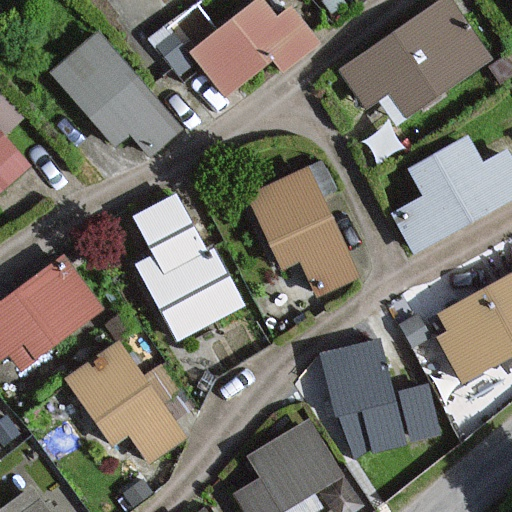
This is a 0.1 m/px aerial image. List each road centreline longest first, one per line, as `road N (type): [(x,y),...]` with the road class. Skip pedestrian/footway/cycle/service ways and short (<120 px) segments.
road 1 (residential): [(0,251),(27,228),(299,90)]
road 2 (residential): [(158,511),(196,478),(241,388),(398,285)]
road 3 (residential): [(398,285),(299,90)]
road 4 (residential): [(299,90),(403,0)]
road 5 (residential): [(398,285),(511,223)]
